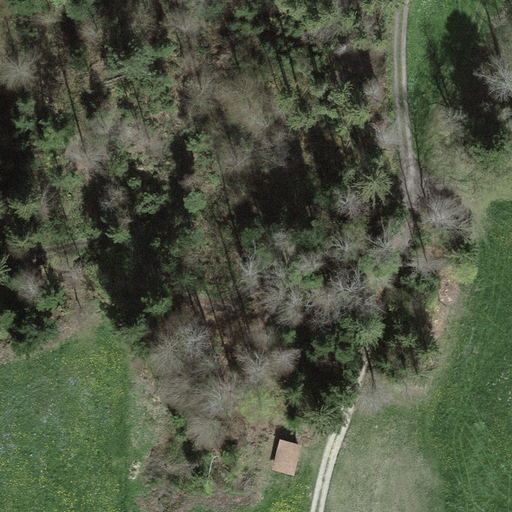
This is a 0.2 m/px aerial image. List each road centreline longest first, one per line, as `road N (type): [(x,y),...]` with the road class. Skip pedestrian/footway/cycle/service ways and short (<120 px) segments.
road 1 (track): [(318,511),(331,450),(387,328),(414,209),(393,79),(400,0)]
road 2 (track): [(0,256),(109,241),(189,300),(216,309),(242,297),(341,214),(372,205),(414,209)]
